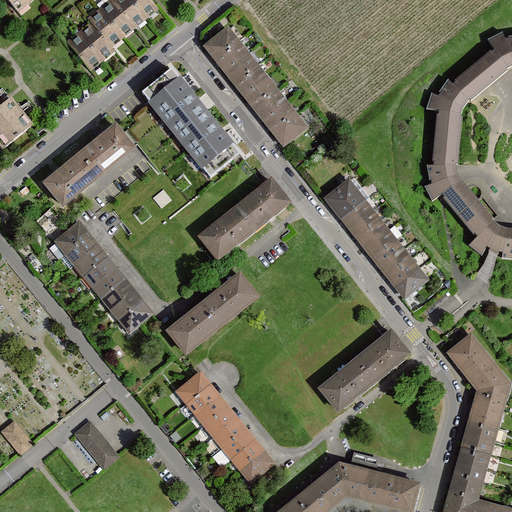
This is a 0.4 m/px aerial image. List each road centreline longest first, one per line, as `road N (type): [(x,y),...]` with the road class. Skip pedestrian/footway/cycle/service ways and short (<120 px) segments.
road 1 (residential): [(428,511),(452,391),(181,38)]
road 2 (residential): [(0,241),(204,494)]
road 3 (residential): [(0,187),(181,38)]
